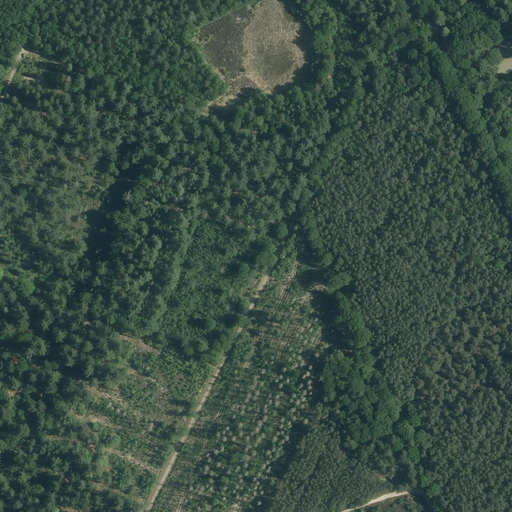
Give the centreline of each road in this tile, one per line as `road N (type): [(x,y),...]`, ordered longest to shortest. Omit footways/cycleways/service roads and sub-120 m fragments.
road 1 (track): [(148,511),(353,84)]
road 2 (track): [(424,487),(299,205)]
